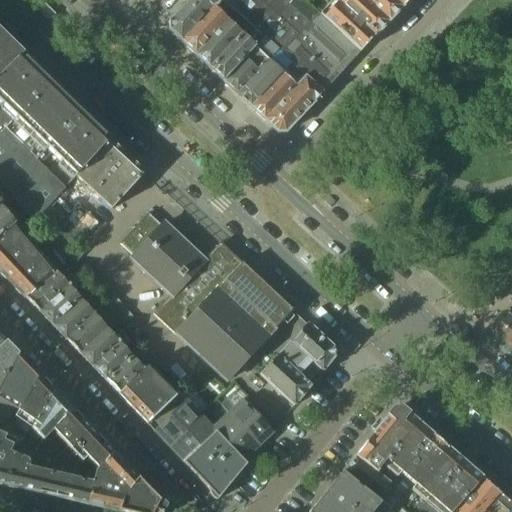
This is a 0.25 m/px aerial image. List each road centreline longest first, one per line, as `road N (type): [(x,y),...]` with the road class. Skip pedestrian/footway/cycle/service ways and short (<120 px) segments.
road 1 (tertiary): [(13,0),(392,355)]
road 2 (residential): [(0,309),(197,511)]
road 3 (residential): [(446,0),(275,180)]
road 4 (tertiary): [(275,180),(123,36)]
road 5 (residential): [(257,511),(392,355)]
road 6 (tertiary): [(423,320),(275,180)]
road 7 (tertiary): [(392,355),(511,463)]
